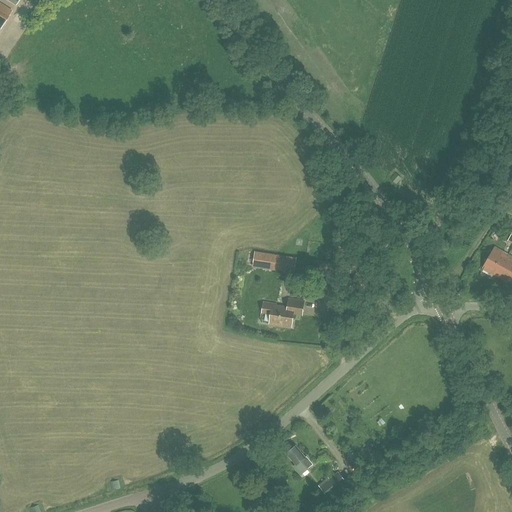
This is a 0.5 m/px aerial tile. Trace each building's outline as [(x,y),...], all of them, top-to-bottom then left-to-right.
[(0,3),(0,28),(12,11),(0,3)] [(395,173),(390,179),(396,184),(401,178),(395,173)] [(447,249),(444,241),(436,244),(439,252),(447,249)] [(511,283),(511,256),(495,247),(482,269),(511,285),(511,283)] [(295,259),(255,252),(253,266),(293,272),(295,259)] [(350,258),(351,273),(367,273),(366,258),(350,258)] [(304,301),(289,299),(288,308),(276,306),(276,304),(264,303),(262,313),(271,314),(270,323),(292,327),(294,313),(302,315),(304,301)] [(306,456),(305,457),(296,446),(295,447),(294,446),(292,448),(292,449),(287,453),(296,465),(301,461),(308,469),(313,464),(306,456)] [(369,447),(365,449),(365,452),(367,455),(369,455),(373,453),(374,451),(371,447),(369,447)] [(353,461),(358,457),(353,450),(348,455),(353,461)] [(329,497),(346,482),(338,472),(320,488),(329,497)] [(118,480),(110,482),(111,490),(120,489),(118,480)] [(321,496),(305,511),(316,511),(327,502),(321,496)]
